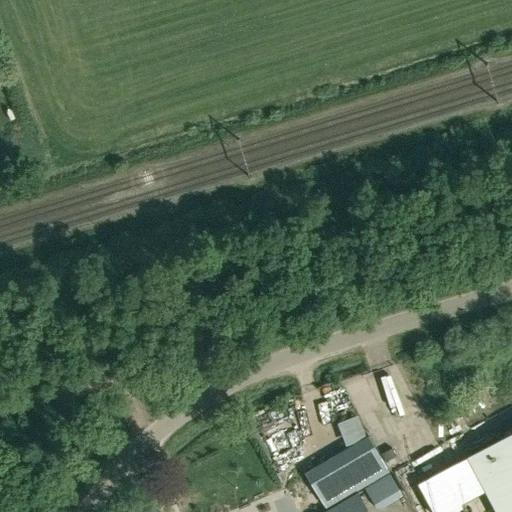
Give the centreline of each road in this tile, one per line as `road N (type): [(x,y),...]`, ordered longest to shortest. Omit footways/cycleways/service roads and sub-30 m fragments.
road 1 (unclassified): [(82,511),(119,462),(219,385),(258,366),(511,290)]
road 2 (track): [(140,445),(73,297)]
